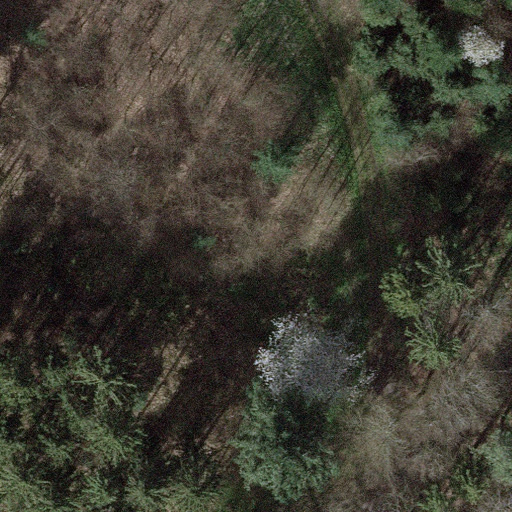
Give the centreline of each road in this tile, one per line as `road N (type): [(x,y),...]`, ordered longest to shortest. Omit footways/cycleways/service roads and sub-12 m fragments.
road 1 (track): [(308,0),(373,178),(382,279),(375,507)]
road 2 (track): [(372,511),(511,353)]
